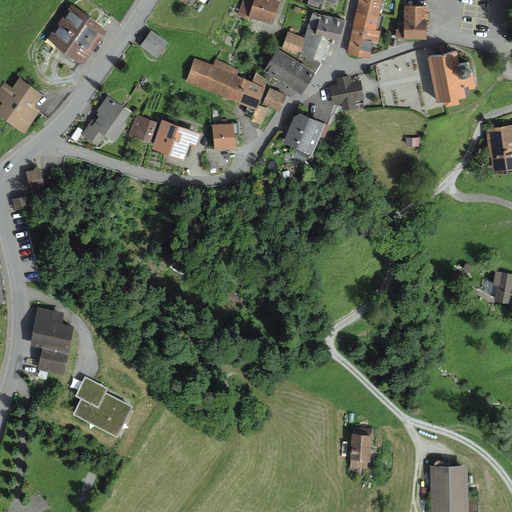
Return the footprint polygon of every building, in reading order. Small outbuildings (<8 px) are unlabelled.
[(273,0),(242,0),(238,14),(249,18),(250,16),(271,23),(279,2),(273,0)] [(309,0),(308,5),(320,8),(321,4),(323,5),(324,1),(335,5),(336,0),(309,0)] [(359,0),(356,11),(379,16),(382,0),(359,0)] [(85,64),(108,32),(71,6),(48,38),(60,47),(52,58),(72,72),(80,61),(85,64)] [(396,29),(396,39),(427,39),(427,6),(404,6),(404,29),(396,29)] [(379,16),(356,11),(353,26),(381,32),(384,17),(379,16)] [(345,20),(313,12),(305,38),(300,54),(301,55),(297,62),(315,73),(316,73),(322,65),(321,61),(328,42),(338,45),(345,20)] [(381,32),(353,26),(348,54),(370,59),(373,43),(378,44),(381,32)] [(168,42),(152,30),(140,46),(157,58),(168,42)] [(300,54),(305,38),(288,31),(282,48),(300,54)] [(442,55),(448,54),(446,44),(440,46),(435,47),(436,52),(437,56),(442,55)] [(277,49),(263,71),(301,95),(315,73),(297,62),(277,49)] [(437,56),(428,58),(437,103),(444,101),(445,107),(460,104),(458,99),(467,97),(465,88),(476,86),(473,72),(470,72),(468,63),(459,65),(456,52),(448,54),(442,55),(437,56)] [(194,58),(186,82),(205,89),(214,65),(194,58)] [(216,60),(214,65),(205,89),(221,95),(232,67),(233,66),(216,60)] [(239,70),(232,67),(221,95),(238,102),(247,79),(237,75),(239,70)] [(252,81),(247,79),(238,102),(256,110),(257,110),(259,105),(268,80),(256,72),(252,81)] [(350,76),(336,79),(338,85),(330,86),(333,106),(341,104),(342,111),(357,108),(355,101),(365,99),(361,80),(351,82),(350,76)] [(0,105),(0,118),(24,135),(41,110),(35,106),(43,94),(20,79),(13,89),(4,83),(0,88),(0,102),(1,103),(0,105)] [(280,111),(286,95),(270,88),(263,104),(280,111)] [(132,113),(108,96),(97,111),(98,112),(97,115),(99,117),(95,122),(92,120),(82,134),(98,146),(105,136),(115,143),(128,124),(125,122),(132,113)] [(268,108),(259,105),(257,110),(256,110),(252,121),(263,124),(268,108)] [(323,118),(321,121),(301,113),(294,117),(283,143),(313,156),(322,133),(326,135),(332,121),(323,118)] [(157,123),(137,114),(128,135),(129,135),(127,139),(132,141),(134,137),(150,143),(157,123)] [(162,119),(152,149),(185,160),(190,145),(197,148),(202,133),(162,119)] [(222,124),(212,125),(214,149),(214,150),(227,149),(236,149),(235,136),(241,135),(240,124),(234,124),(234,123),(228,123),(227,119),(222,120),(222,124)] [(511,124),(486,129),(493,172),(511,168),(511,124)] [(420,138),(406,138),(406,147),(420,147),(420,138)] [(214,150),(214,149),(207,150),(208,168),(228,167),(227,149),(214,150)] [(40,168),(26,172),(31,193),(45,190),(40,168)] [(29,196),(12,199),(14,211),(31,207),(29,196)] [(511,274),(497,272),(492,301),(510,304),(511,302),(511,274)] [(62,314),(41,310),(33,345),(45,347),(40,369),(63,374),(73,327),(60,325),(62,314)] [(108,388),(86,377),(76,396),(81,399),(73,414),(118,436),(133,407),(106,393),(108,388)] [(371,437),(354,436),(352,466),(369,467),(371,437)] [(467,511),(466,469),(433,470),(434,511),(467,511)]
